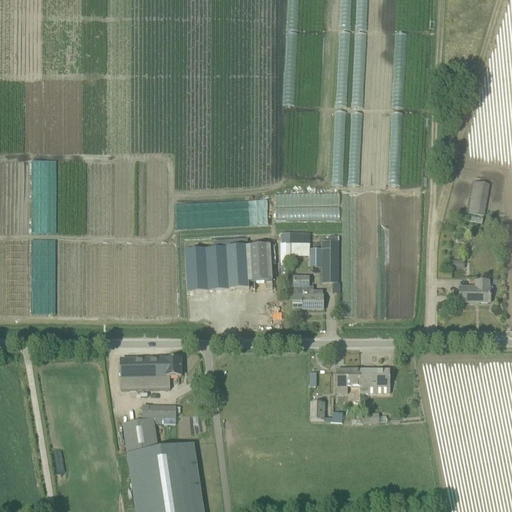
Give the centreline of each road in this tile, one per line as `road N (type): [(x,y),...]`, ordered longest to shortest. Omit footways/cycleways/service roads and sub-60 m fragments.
road 1 (unclassified): [(205,346),(511,344)]
road 2 (track): [(433,237),(452,145),(502,0)]
road 3 (track): [(436,0),(433,237)]
road 4 (unclassified): [(19,346),(205,346)]
road 5 (unclassified): [(19,346),(51,511)]
road 6 (residential): [(205,346),(228,511)]
